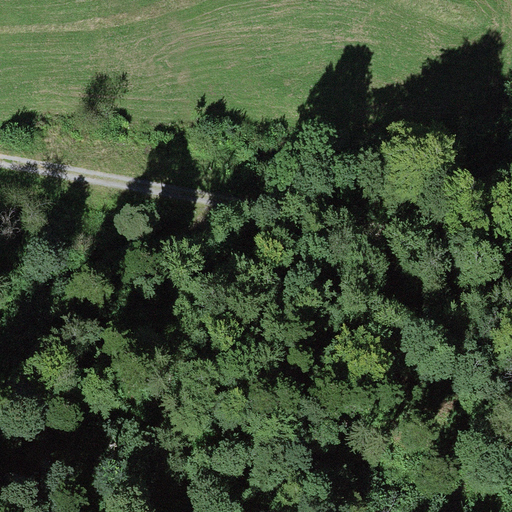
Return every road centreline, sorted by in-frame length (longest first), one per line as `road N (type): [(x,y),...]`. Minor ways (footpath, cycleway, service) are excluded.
road 1 (track): [(511,249),(0,156)]
road 2 (track): [(0,312),(107,256),(247,205)]
